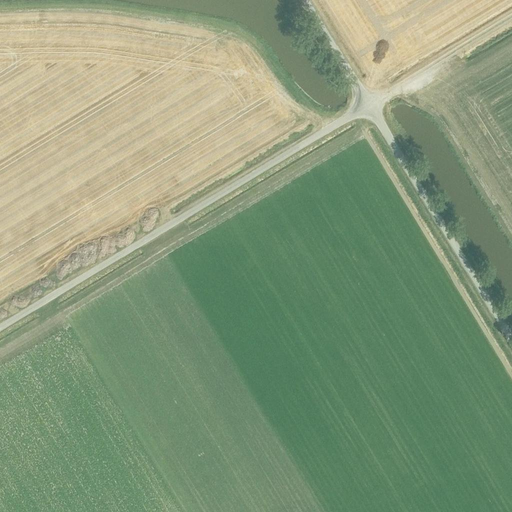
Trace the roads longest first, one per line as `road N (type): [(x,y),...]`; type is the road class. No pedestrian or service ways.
road 1 (unclassified): [(0,327),(368,104)]
road 2 (unclassified): [(511,341),(368,104)]
road 3 (unclassified): [(368,104),(511,17)]
road 4 (unclassified): [(368,104),(304,0)]
